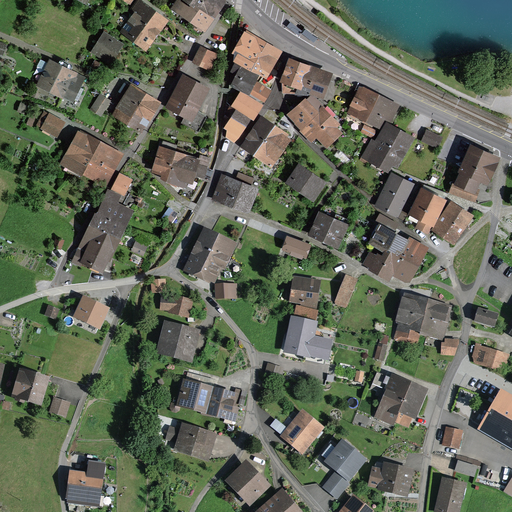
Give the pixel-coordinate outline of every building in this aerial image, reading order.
[(143,46),(162,19),(138,0),(130,11),(135,15),(124,30),(128,33),(127,34),(143,46)] [(191,5),(190,7),(182,1),(179,0),(177,0),(173,6),(198,23),(195,27),(198,30),(202,29),(204,26),(210,18),(197,9),(191,5)] [(191,5),(197,9),(203,0),(183,0),(182,1),(190,7),(191,5)] [(224,1),(222,0),(203,0),(197,9),(210,18),(211,19),(224,1)] [(244,34),(234,51),(236,52),(234,61),(248,69),(249,68),(262,44),(247,35),(244,34)] [(112,55),(119,44),(105,35),(95,51),(100,54),(98,57),(110,65),(115,57),(112,55)] [(271,68),(279,54),(262,44),(249,68),(248,69),(249,68),(262,76),(268,67),(271,68)] [(210,68),(218,53),(212,50),(211,53),(202,49),(196,61),(210,68)] [(293,83),(300,85),(307,67),(290,61),(284,79),(293,83)] [(73,101),(85,77),(77,73),(73,81),(70,79),(73,73),(58,66),(57,64),(56,65),(50,62),(46,71),(42,72),(44,76),(39,84),(73,101)] [(247,91),(256,73),(236,63),(232,71),(238,73),(233,84),(247,91)] [(328,75),(307,67),(300,85),(297,93),(307,93),(308,93),(319,97),(328,75)] [(195,111),(206,89),(184,77),(169,106),(186,115),(181,123),(198,131),(206,117),(195,111)] [(282,82),(283,92),(294,93),(296,88),(282,82)] [(268,94),(255,85),(251,93),(264,101),(268,94)] [(137,102),(141,105),(147,96),(131,86),(113,114),(127,124),(132,116),(129,115),(137,102)] [(387,121),(395,106),(362,90),(351,112),(382,126),(383,123),(387,121)] [(259,105),(238,92),(231,103),(252,116),(259,105)] [(98,93),(93,108),(106,112),(110,97),(98,93)] [(309,99),(306,101),(317,113),(321,109),(327,104),(319,98),(317,100),(313,95),(309,99)] [(156,101),(147,96),(141,105),(137,102),(129,115),(132,116),(127,124),(138,130),(156,101)] [(302,130),(317,113),(306,101),(291,114),(302,126),(300,128),(301,130),(302,130)] [(321,109),(317,113),(302,130),(309,139),(316,133),(326,144),(330,140),(335,140),(335,135),(338,132),(333,127),(336,124),(321,109)] [(45,110),(37,124),(41,127),(49,112),(45,110)] [(234,140),(248,119),(237,111),(229,123),(227,136),(234,140)] [(50,115),(46,121),(59,129),(63,122),(50,115)] [(56,135),(59,129),(46,121),(43,128),(56,135)] [(244,147),(254,155),(273,128),(263,121),(244,147)] [(371,136),(374,130),(365,125),(362,132),(371,136)] [(282,135),(273,128),(254,155),(271,167),(282,150),(275,145),(282,135)] [(398,165),(411,141),(389,128),(378,148),(373,145),(366,157),(386,169),(390,161),(398,165)] [(437,147),(441,137),(427,131),(423,140),(437,147)] [(81,177),(83,172),(99,144),(79,134),(62,167),(81,177)] [(163,178),(168,180),(169,175),(168,174),(170,167),(170,166),(174,153),(176,147),(176,146),(163,141),(155,168),(159,169),(159,171),(164,173),(163,178)] [(119,155),(99,144),(83,172),(103,183),(119,155)] [(168,174),(169,175),(168,180),(183,187),(186,180),(187,180),(193,160),(181,156),(183,149),(176,147),(174,153),(170,166),(170,167),(168,174)] [(463,170),(457,183),(474,189),(479,177),(488,181),(497,159),(472,148),(462,169),(463,170)] [(206,167),(209,158),(202,155),(198,164),(206,167)] [(321,183),(300,168),(290,182),(296,186),(295,188),(303,194),(305,192),(312,197),(321,183)] [(226,177),(222,175),(217,189),(221,191),(217,199),(243,209),(251,190),(225,179),(226,177)] [(122,192),(128,180),(120,176),(119,179),(116,178),(111,186),(122,192)] [(395,214),(409,186),(393,178),(379,206),(395,214)] [(476,190),(474,189),(457,183),(454,182),(451,192),(473,200),(476,190)] [(434,223),(444,201),(421,190),(410,211),(422,217),(417,226),(428,231),(432,222),(434,223)] [(108,192),(98,215),(121,226),(127,214),(112,206),(118,196),(108,192)] [(453,242),(470,216),(454,206),(437,231),(453,242)] [(395,223),(380,214),(377,220),(393,227),(395,223)] [(116,237),(121,226),(98,215),(93,226),(116,237)] [(334,244),(343,225),(322,216),(314,234),(334,244)] [(111,248),(116,237),(93,226),(88,237),(111,248)] [(389,247),(400,253),(406,242),(377,226),(373,235),(373,237),(371,242),(386,252),(389,247)] [(208,233),(191,268),(201,272),(217,238),(208,233)] [(107,258),(111,248),(88,237),(84,247),(88,250),(83,260),(101,269),(107,258)] [(288,237),(284,249),(304,256),(308,245),(288,237)] [(409,237),(406,242),(400,253),(415,263),(423,251),(418,248),(419,245),(412,241),(413,240),(409,237)] [(56,238),(54,246),(60,248),(62,241),(56,238)] [(223,267),(234,246),(217,238),(201,272),(211,277),(210,279),(214,282),(222,266),(223,267)] [(143,255),(146,247),(136,242),(132,250),(143,255)] [(415,263),(400,253),(389,247),(386,252),(382,258),(378,256),(371,268),(386,277),(393,265),(398,268),(395,273),(406,278),(415,263)] [(294,301),(294,302),(314,305),(318,281),(296,278),(294,291),(289,290),(287,300),(294,301)] [(347,278),(336,302),(345,306),(356,282),(347,278)] [(163,290),(163,281),(153,282),(154,291),(163,290)] [(216,298),(236,297),(235,285),(216,285),(216,298)] [(187,316),(191,301),(174,297),(174,298),(163,298),(162,309),(171,310),(170,312),(187,316)] [(397,339),(417,344),(419,334),(425,302),(408,298),(397,339)] [(99,327),(107,309),(84,299),(76,317),(99,327)] [(439,340),(447,308),(425,302),(419,334),(439,340)] [(55,318),(58,310),(49,307),(46,315),(55,318)] [(288,349),(307,353),(314,325),(312,325),(315,312),(298,307),(294,321),(293,321),(288,349)] [(493,326),(497,315),(479,310),(476,321),(493,326)] [(161,351),(189,358),(196,334),(167,326),(161,351)] [(382,335),(375,358),(382,360),(389,337),(382,335)] [(443,344),(442,354),(454,354),(458,345),(458,342),(446,341),(446,344),(443,344)] [(476,362),(486,365),(490,353),(475,348),(473,355),(477,358),(476,362)] [(502,356),(490,353),(486,365),(498,369),(502,356)] [(312,385),(321,362),(305,356),(296,379),(312,385)] [(39,401),(45,381),(20,373),(14,393),(39,401)] [(377,373),(371,388),(383,394),(390,378),(377,373)] [(377,417),(394,425),(396,420),(410,387),(392,379),(377,417)] [(231,407),(234,396),(185,383),(179,405),(234,420),(236,409),(231,407)] [(452,405),(473,412),(480,392),(459,385),(452,405)] [(407,425),(421,392),(410,387),(396,420),(407,425)] [(483,427),(511,444),(511,397),(503,393),(483,427)] [(70,406),(53,401),(48,415),(65,421),(70,406)] [(10,404),(3,402),(1,408),(9,410),(10,404)] [(302,452),(321,428),(302,413),(283,436),(302,452)] [(275,420),(272,426),(282,432),(285,427),(275,420)] [(167,439),(180,443),(183,432),(171,428),(167,439)] [(184,428),(183,432),(180,443),(178,448),(206,456),(212,437),(184,428)] [(447,429),(444,444),(457,447),(461,433),(447,429)] [(363,460),(356,455),(359,452),(346,441),(338,450),(331,444),(321,456),(348,478),(363,460)] [(478,466),(458,460),(455,470),(475,476),(478,466)] [(73,476),(70,495),(98,498),(101,476),(103,477),(105,465),(90,463),(88,475),(80,474),(80,477),(73,476)] [(230,481),(250,501),(265,486),(246,466),(230,481)] [(374,470),(370,484),(405,493),(410,473),(386,467),(384,473),(374,470)] [(334,474),(323,487),(337,498),(348,485),(334,474)] [(440,511),(448,511),(449,510),(457,511),(463,485),(443,480),(436,511),(440,511)] [(294,511),(281,496),(262,511),(294,511)] [(341,511),(369,511),(352,498),(341,511)]
